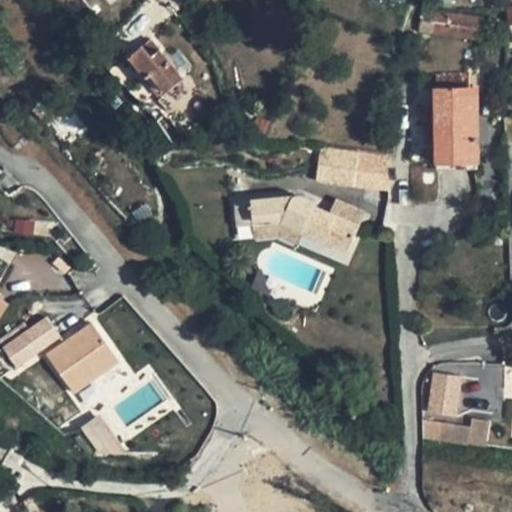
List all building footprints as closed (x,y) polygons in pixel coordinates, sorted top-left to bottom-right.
[(482,17),(423,11),(421,31),(480,37),(482,17)] [(142,26),(131,16),(113,35),(124,45),(142,26)] [(161,49),(153,39),(145,45),(153,54),(161,49)] [(153,54),(145,45),(130,56),(147,76),(152,73),(166,91),(183,76),(161,49),(153,54)] [(503,54),(485,54),(486,83),(503,83),(503,54)] [(166,91),(152,73),(147,76),(162,95),(166,91)] [(437,89),(471,88),(471,73),(437,74),(437,89)] [(471,88),(437,89),(437,108),(437,144),(437,161),(479,161),(478,105),(472,106),(471,88)] [(437,144),(437,108),(426,108),(427,144),(437,144)] [(359,154),(321,150),(317,180),(355,184),(359,154)] [(386,157),(359,154),(355,184),(382,188),(386,157)] [(317,202),(297,195),(295,196),(237,202),(241,226),(254,225),(282,222),(304,231),(348,251),(359,226),(331,213),(315,206),(317,202)] [(366,212),(337,199),(331,213),(359,226),(366,212)] [(256,238),(280,236),(282,222),(254,225),(256,238)] [(304,231),(282,222),(280,236),(297,244),(304,231)] [(0,318),(9,304),(0,298),(0,318)] [(47,317),(4,348),(17,368),(61,337),(47,317)] [(47,355),(74,393),(120,360),(93,322),(47,355)] [(426,413),(456,419),(464,376),(434,370),(426,413)] [(98,414),(79,427),(101,459),(120,445),(98,414)] [(442,440),(470,444),(471,435),(472,428),(445,424),(442,440)] [(490,429),(489,437),(488,446),(498,448),(501,430),(490,429)] [(488,446),(489,437),(471,435),(470,444),(488,446)] [(251,472),(252,486),(274,483),(273,470),(251,472)]
